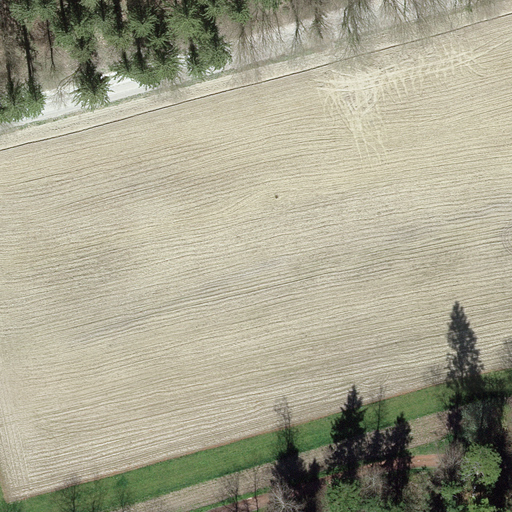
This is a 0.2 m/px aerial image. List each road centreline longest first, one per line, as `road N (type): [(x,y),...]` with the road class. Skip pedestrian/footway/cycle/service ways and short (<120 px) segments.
road 1 (unclassified): [(0,126),(449,0)]
road 2 (track): [(255,511),(427,463),(511,468)]
